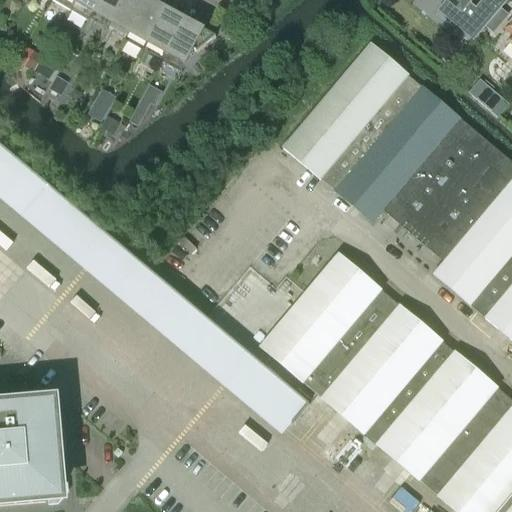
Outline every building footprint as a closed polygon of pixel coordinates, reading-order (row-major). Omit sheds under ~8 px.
[(53,0),(71,10),(76,0),(53,0)] [(76,0),(71,10),(89,21),(100,0),(76,0)] [(100,0),(89,21),(107,31),(111,24),(124,0),(100,0)] [(147,0),(124,0),(111,24),(129,35),(148,0),(147,0)] [(148,0),(129,35),(147,45),(166,10),(148,0)] [(444,0),(447,2),(438,12),(473,42),(508,2),(505,0),(484,0),(475,12),(468,6),(472,0),(444,0)] [(166,10),(147,45),(143,51),(161,61),(183,20),(166,10)] [(183,20),(161,61),(179,71),(183,64),(184,65),(192,50),(196,54),(216,38),(215,37),(183,20)] [(221,23),(217,31),(233,40),(237,32),(221,23)] [(20,52),(18,55),(18,58),(19,58),(19,59),(20,63),(20,65),(22,67),(23,67),(23,68),(24,68),(25,69),(26,70),(27,70),(30,72),(32,73),(33,73),(34,72),(35,70),(36,69),(37,67),(37,66),(38,66),(38,65),(39,64),(40,62),(40,61),(39,60),(39,59),(37,56),(37,55),(36,54),(35,54),(34,52),(32,52),(32,51),(30,51),(28,49),(27,49),(27,48),(25,48),(24,48),(23,48),(21,50),(21,51),(20,52)] [(370,228),(382,214),(458,123),(457,123),(421,92),(406,80),(407,80),(406,80),(369,49),(281,154),(285,158),(286,157),(313,181),(318,185),(333,197),(332,197),(333,198),(337,201),(365,224),(365,225),(369,228),(370,228)] [(44,66),(39,75),(48,81),(53,71),(44,66)] [(56,77),(49,90),(60,97),(68,84),(56,77)] [(129,122),(129,123),(130,124),(133,125),(133,126),(134,126),(134,127),(135,127),(136,127),(137,128),(138,127),(140,124),(141,122),(141,121),(142,121),(142,119),(143,119),(143,118),(144,117),(144,116),(145,115),(146,114),(146,113),(147,111),(149,109),(149,108),(152,107),(154,107),(155,107),(156,107),(156,106),(156,105),(157,105),(157,104),(158,102),(161,95),(161,94),(161,93),(157,91),(156,90),(155,90),(155,89),(155,90),(154,89),(150,87),(149,87),(148,88),(147,89),(147,90),(145,94),(144,95),(144,96),(142,99),(141,101),(139,104),(137,108),(136,110),(135,111),(134,113),(134,114),(133,114),(132,117),(131,118),(130,121),(130,122),(129,122)] [(74,90),(69,98),(77,102),(81,94),(74,90)] [(101,125),(115,98),(102,91),(87,117),(101,125)] [(107,117),(100,129),(111,135),(118,124),(107,117)] [(511,168),(458,123),(382,214),(443,266),(431,280),(511,347),(511,168)] [(103,233),(0,147),(0,193),(80,261),(286,431),(307,406),(102,235),(103,233)] [(375,445),(448,358),(438,349),(441,346),(337,258),(258,352),(362,440),(364,437),(375,445)] [(448,358),(375,445),(377,447),(374,450),(448,511),(499,511),(511,497),(511,405),(453,356),(450,360),(448,358)] [(0,505),(63,500),(55,403),(0,407),(0,505)] [(511,511),(511,497),(499,511),(511,511)]
